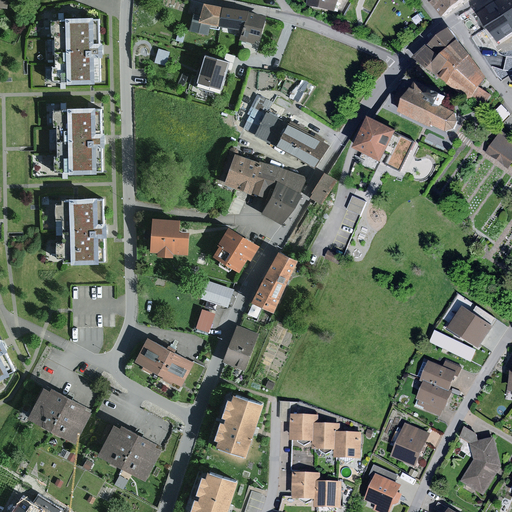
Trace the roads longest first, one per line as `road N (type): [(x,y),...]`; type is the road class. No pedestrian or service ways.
road 1 (residential): [(195,419),(131,386),(115,368),(132,305),(128,0)]
road 2 (tertiary): [(195,419),(248,286),(348,127),(398,65)]
road 3 (residential): [(511,331),(413,511)]
road 4 (residential): [(398,65),(320,27),(212,0)]
